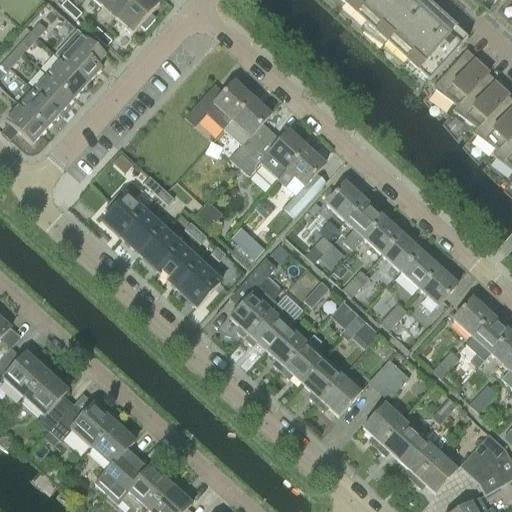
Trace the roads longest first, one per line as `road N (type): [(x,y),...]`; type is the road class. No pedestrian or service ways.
road 1 (residential): [(360,503),(33,194)]
road 2 (residential): [(511,297),(197,7)]
road 3 (residential): [(245,511),(0,287)]
road 4 (residential): [(33,194),(197,7)]
